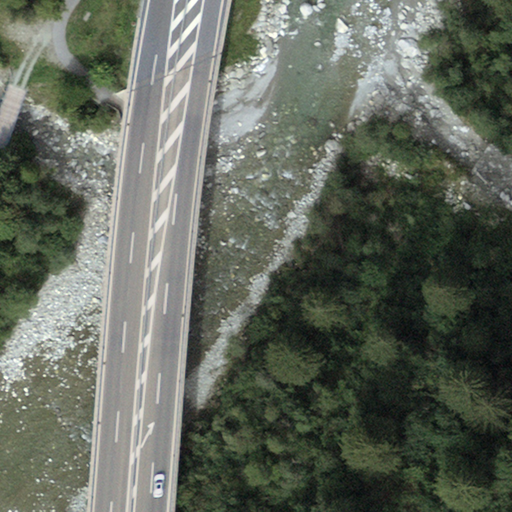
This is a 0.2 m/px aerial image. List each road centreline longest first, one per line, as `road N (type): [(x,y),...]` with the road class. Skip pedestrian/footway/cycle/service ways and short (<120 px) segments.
road 1 (trunk): [(150,511),(212,0)]
road 2 (trunk): [(161,0),(110,511)]
road 3 (track): [(74,0),(57,26),(63,56),(128,128)]
road 4 (track): [(57,26),(28,55),(0,136)]
